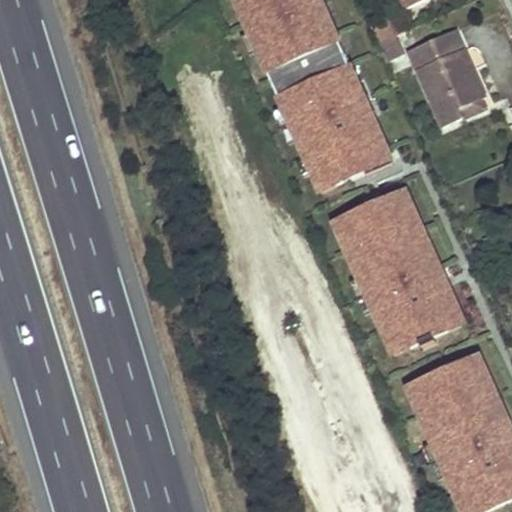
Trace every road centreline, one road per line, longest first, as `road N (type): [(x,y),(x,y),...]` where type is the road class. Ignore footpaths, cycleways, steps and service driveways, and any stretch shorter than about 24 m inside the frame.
road 1 (motorway): [(164,511),(6,0)]
road 2 (motorway): [(0,263),(74,511)]
